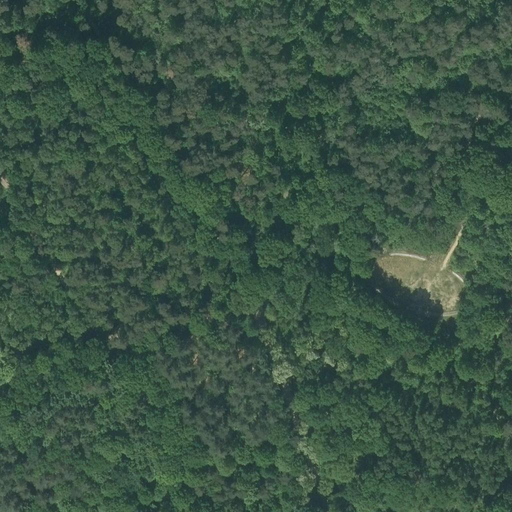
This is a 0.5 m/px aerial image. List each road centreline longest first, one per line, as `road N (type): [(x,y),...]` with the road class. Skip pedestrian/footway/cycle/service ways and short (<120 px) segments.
road 1 (track): [(257,311),(70,0)]
road 2 (track): [(325,0),(257,311)]
road 3 (track): [(257,311),(327,511)]
road 4 (track): [(0,171),(107,350)]
road 5 (track): [(107,350),(257,311)]
road 6 (track): [(0,407),(107,350)]
